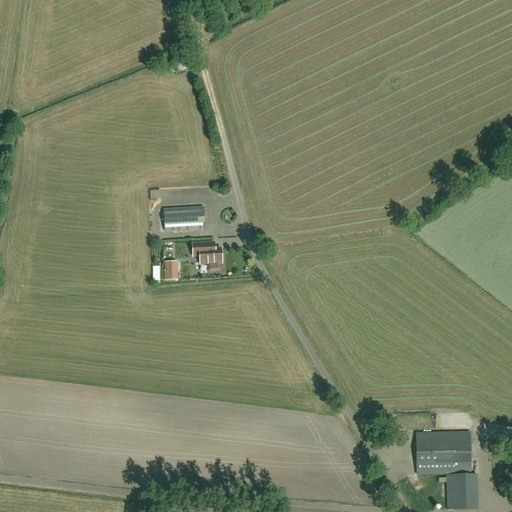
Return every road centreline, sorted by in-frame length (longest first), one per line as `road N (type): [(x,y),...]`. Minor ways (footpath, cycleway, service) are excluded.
road 1 (unclassified): [(407,511),(255,255),(220,129)]
road 2 (unclassified): [(386,511),(0,477)]
road 3 (track): [(197,0),(200,52),(220,129)]
